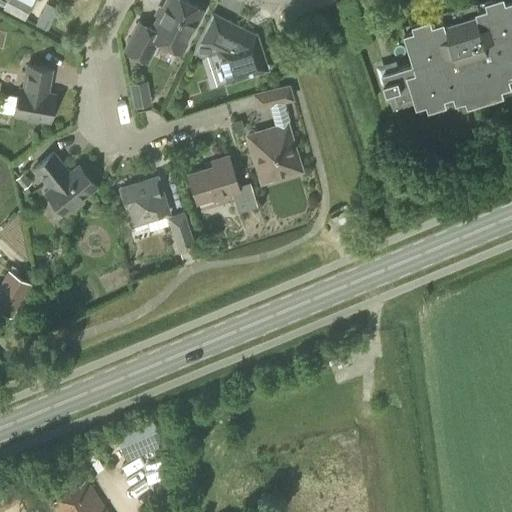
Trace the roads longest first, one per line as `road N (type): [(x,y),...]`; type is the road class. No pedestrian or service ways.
road 1 (primary): [(0,427),(511,219)]
road 2 (residential): [(246,112),(137,148),(102,135),(90,105),(92,78),(128,0)]
